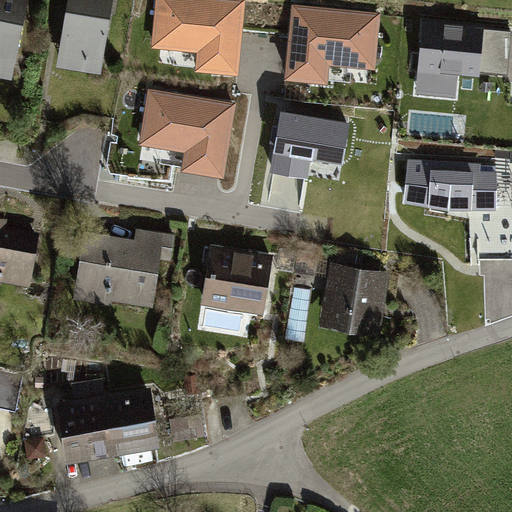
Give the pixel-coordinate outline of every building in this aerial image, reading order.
[(18,0),(0,0),(0,76),(15,79),(32,3),(18,0)] [(119,0),(72,0),(60,68),(106,76),(119,0)] [(245,0),(156,0),(153,50),(198,54),(196,75),(239,78),(245,0)] [(381,14),(292,5),(284,83),(328,87),(330,68),(375,73),(381,14)] [(505,75),(510,32),(423,22),(415,96),(455,100),(458,70),(505,75)] [(237,104),(150,89),(140,147),(185,155),(182,174),(224,181),(237,104)] [(349,126),(283,115),(274,173),(308,179),(311,163),(342,168),(349,126)] [(497,164),(408,159),(404,203),(449,211),(498,210),(497,164)] [(8,222),(0,221),(0,284),(38,291),(47,237),(6,230),(8,222)] [(167,246),(86,236),(78,302),(159,312),(167,246)] [(278,255),(214,246),(205,309),(270,318),(278,255)] [(394,275),(331,266),(321,331),(385,340),(394,275)] [(25,378),(0,372),(0,410),(17,414),(25,378)] [(152,390),(60,406),(71,467),(163,451),(152,390)]
